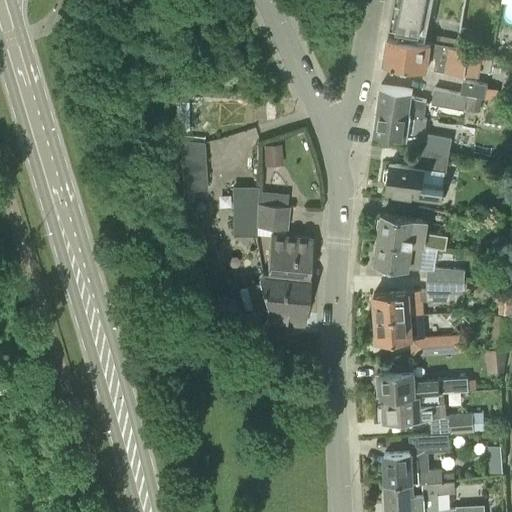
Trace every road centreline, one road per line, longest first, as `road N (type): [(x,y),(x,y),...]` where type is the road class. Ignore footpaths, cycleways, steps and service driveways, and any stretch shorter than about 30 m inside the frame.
road 1 (secondary): [(147,511),(0,8)]
road 2 (residential): [(341,511),(341,198),(330,134)]
road 3 (residential): [(330,134),(267,0)]
road 4 (residential): [(330,134),(353,105),(372,0)]
